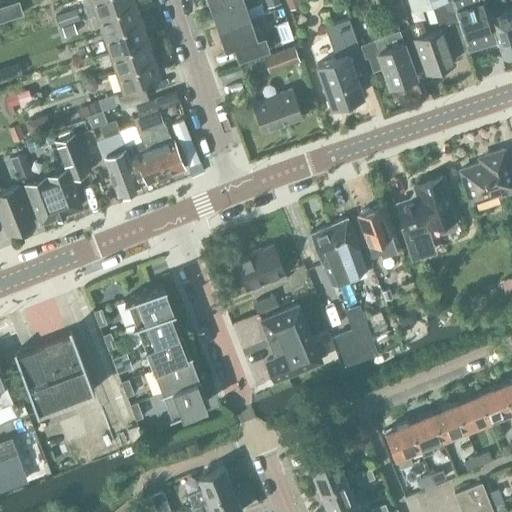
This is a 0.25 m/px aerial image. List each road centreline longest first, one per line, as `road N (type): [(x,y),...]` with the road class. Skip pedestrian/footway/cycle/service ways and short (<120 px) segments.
road 1 (tertiary): [(239,192),(511,94)]
road 2 (residential): [(511,350),(264,453)]
road 3 (residential): [(264,453),(176,217)]
road 4 (residential): [(239,192),(174,0)]
road 5 (tertiary): [(0,287),(176,217)]
